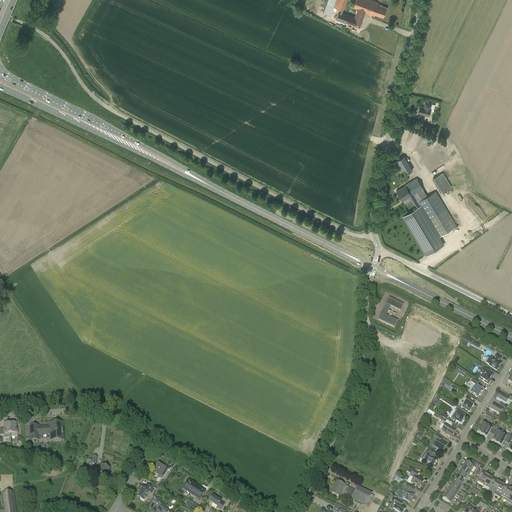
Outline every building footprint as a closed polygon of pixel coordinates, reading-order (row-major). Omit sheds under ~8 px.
[(327,0),(326,4),(323,13),(331,16),(332,11),(334,7),(336,8),(343,10),(346,0),(327,0)] [(339,11),(336,19),(359,28),(365,12),(374,15),(374,16),(375,14),(382,17),(386,8),(378,5),(379,3),(369,0),(355,0),(353,8),(357,9),(354,16),(339,11)] [(418,113),(428,116),(432,103),(425,102),(423,107),(420,106),(418,113)] [(405,174),(413,170),(404,156),(393,163),(402,176),(405,174)] [(440,194),(451,187),(443,172),(432,179),(440,194)] [(404,186),(396,191),(402,201),(409,196),(416,208),(403,215),(426,255),(443,245),(438,237),(456,227),(436,191),(427,196),(417,178),(404,185),(404,186)] [(383,309),(378,320),(394,328),(397,321),(386,315),(390,307),(400,311),(403,305),(388,298),(383,309)] [(496,354),(492,360),(491,359),(490,359),(488,362),(488,363),(490,364),(489,366),(497,371),(501,363),(499,362),(502,357),(496,354)] [(481,374),(478,379),(487,385),(490,380),(489,379),(492,376),(488,374),(490,371),(484,367),(482,370),(480,373),(481,374)] [(470,383),(475,386),(472,390),(471,389),(469,392),(473,395),(473,394),(475,395),(475,396),(477,398),(479,395),(480,396),(484,390),(477,386),(479,383),(472,379),(470,383)] [(499,394),(496,399),(502,402),(500,405),(506,409),(508,406),(505,405),(508,400),(499,394)] [(462,407),(469,412),(473,406),(472,405),(475,400),(468,396),(465,400),(465,401),(462,407)] [(493,405),(490,410),(499,415),(502,410),(504,412),(506,409),(500,405),(498,408),(493,405)] [(459,424),(464,417),(463,416),(463,415),(465,412),(457,407),(454,411),(455,411),(451,418),(451,419),(454,421),(456,421),(459,424)] [(4,435),(4,434),(11,433),(10,423),(4,423),(4,429),(1,429),(0,430),(0,435),(4,435)] [(38,426),(30,426),(30,440),(39,440),(38,435),(50,434),(50,441),(63,440),(62,423),(49,424),(50,427),(38,428),(38,426)] [(481,435),(487,426),(482,423),(477,432),(481,435)] [(441,430),(451,437),(456,430),(446,424),(441,430)] [(486,438),(489,432),(492,434),(496,427),(491,425),(489,427),(487,426),(481,435),(486,438)] [(492,434),(495,435),(491,441),(496,443),(503,432),(496,427),(492,434)] [(501,446),(504,441),(507,442),(510,436),(503,432),(496,443),(501,446)] [(446,445),(443,443),(443,442),(441,440),(442,439),(437,435),(434,440),(437,442),(433,447),(442,452),(446,445)] [(437,460),(433,458),(433,457),(435,453),(428,449),(425,453),(428,455),(424,461),(433,466),(437,460)] [(96,463),(98,457),(92,456),(89,464),(94,465),(95,463),(96,463)] [(469,460),(467,463),(466,462),(463,466),(471,472),(474,467),(476,464),(469,460)] [(166,465),(165,468),(158,463),(153,471),(163,477),(168,470),(169,471),(170,469),(171,469),(166,465)] [(107,479),(110,468),(101,465),(99,471),(93,469),(91,474),(97,476),(97,477),(96,478),(97,479),(98,480),(99,479),(100,478),(99,477),(107,479)] [(460,471),(468,476),(471,472),(463,466),(460,471)] [(423,481),(417,477),(419,473),(413,470),(409,476),(410,476),(407,481),(410,484),(411,482),(419,487),(423,481)] [(457,476),(465,481),(468,476),(460,471),(457,476)] [(483,485),(489,476),(486,474),(486,473),(483,472),(477,482),(483,485)] [(454,480),(462,485),(465,481),(457,476),(454,480)] [(489,489),(495,479),(492,477),(492,478),(489,476),(483,485),(489,489)] [(158,478),(153,485),(155,486),(158,488),(160,489),(165,482),(158,478)] [(495,479),(489,489),(495,492),(501,483),(497,481),(498,480),(495,479)] [(199,500),(205,491),(201,488),(200,489),(196,486),(197,486),(188,480),(184,486),(191,491),(190,493),(199,500)] [(451,485),(459,490),(462,485),(454,480),(451,485)] [(340,497),(342,492),(345,494),(345,495),(351,498),(351,499),(368,508),(374,497),(371,495),(372,493),(357,486),(355,491),(345,486),(337,481),(334,486),(333,486),(330,492),(340,497)] [(501,483),(495,492),(494,495),(500,498),(501,496),(507,486),(504,484),(504,485),(501,483)] [(136,496),(144,501),(149,492),(152,493),(154,490),(146,485),(144,488),(142,487),(136,496)] [(449,489),(456,494),(459,490),(451,485),(449,489)] [(414,495),(411,493),(413,490),(406,486),(402,492),(404,493),(401,497),(410,503),(414,495)] [(501,496),(507,499),(511,490),(511,489),(509,488),(510,487),(507,486),(501,496)] [(446,494),(454,499),(456,494),(449,489),(446,494)] [(3,509),(3,511),(16,511),(14,492),(1,494),(3,509)] [(454,499),(446,494),(443,499),(451,504),(454,499)] [(220,511),(224,504),(221,502),(221,501),(212,496),(209,501),(217,506),(216,508),(220,511)] [(168,511),(169,511),(160,501),(161,500),(158,497),(154,501),(156,504),(154,506),(157,509),(160,511),(168,511)] [(394,502),(394,503),(393,505),(394,507),(393,509),(397,511),(403,511),(405,509),(401,507),(403,503),(396,498),(394,502)] [(466,505),(468,507),(463,511),(470,511),(472,510),(472,509),(475,507),(469,502),(466,505)] [(193,503),(189,509),(194,511),(197,511),(200,508),(193,503)]
